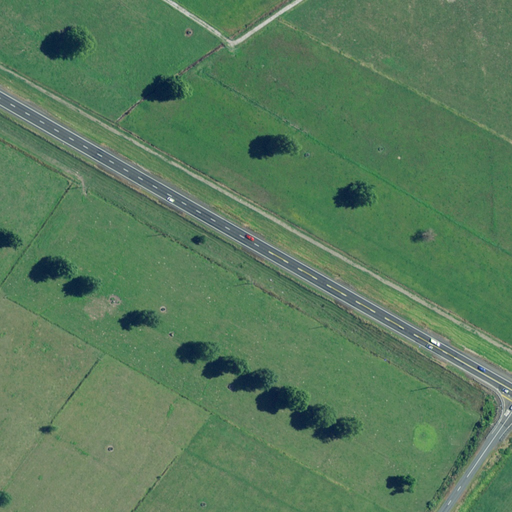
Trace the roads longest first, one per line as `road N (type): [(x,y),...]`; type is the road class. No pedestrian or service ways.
road 1 (trunk): [(511,390),(0,98)]
road 2 (unclassified): [(511,412),(442,511)]
